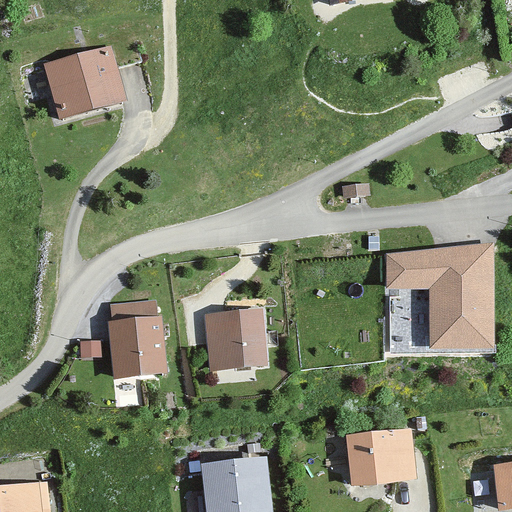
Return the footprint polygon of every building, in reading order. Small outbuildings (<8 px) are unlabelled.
[(116,106),(102,44),(30,60),(44,123),(116,106)] [(366,196),(365,180),(338,182),(339,197),(366,196)] [(482,247),(365,250),(367,302),(403,301),(404,361),(485,359),(482,247)] [(253,312),(193,311),(191,371),(251,372),(253,312)] [(149,317),(92,318),(93,383),(150,383),(149,317)] [(405,477),(399,424),(331,431),(337,484),(405,477)] [(483,511),(511,509),(511,460),(478,463),(482,511),(483,511)] [(255,511),(253,461),(181,464),(183,511),(255,511)] [(38,511),(37,481),(0,483),(0,511),(38,511)]
